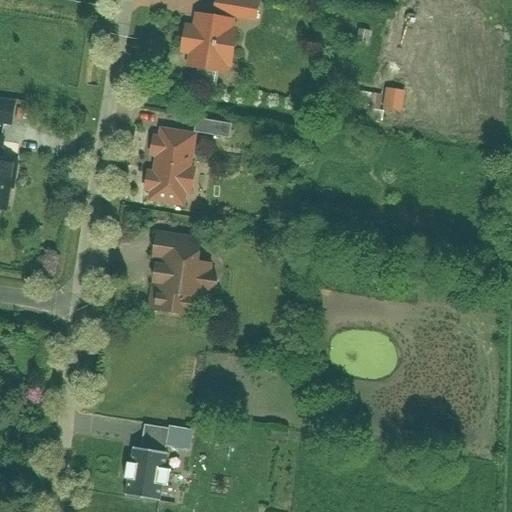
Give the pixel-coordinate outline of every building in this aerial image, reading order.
[(241,27),(195,21),(187,86),(232,92),(241,27)] [(406,111),(408,89),(387,87),(386,109),(406,111)] [(0,123),(15,126),(21,101),(0,96),(0,123)] [(212,122),(211,132),(233,133),(233,123),(212,122)] [(201,140),(155,134),(145,209),(191,215),(201,140)] [(0,160),(0,154),(3,140),(0,139),(0,210),(6,211),(10,189),(12,189),(17,164),(0,160)] [(206,263),(160,255),(149,322),(195,330),(206,263)] [(178,457),(131,449),(123,501),(169,509),(178,457)]
